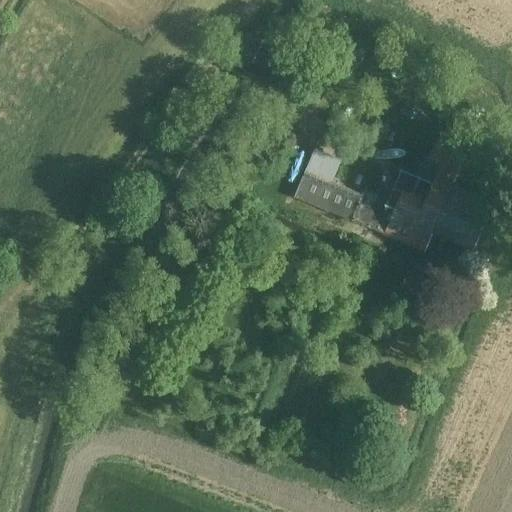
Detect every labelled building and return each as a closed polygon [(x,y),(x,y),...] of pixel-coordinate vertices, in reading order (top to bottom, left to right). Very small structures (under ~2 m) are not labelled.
[(432,195),(408,186),(401,202),(391,229),(389,233),(428,249),(435,230),(456,178),(466,153),(438,142),(433,155),(446,160),(432,195)] [(344,156),(317,145),(308,168),(335,179),(344,156)] [(335,179),(308,168),(297,195),(352,218),(363,191),(335,179)] [(498,194),(456,178),(435,230),(477,246),(498,194)] [(358,216),(391,229),(401,202),(368,189),(358,216)]
